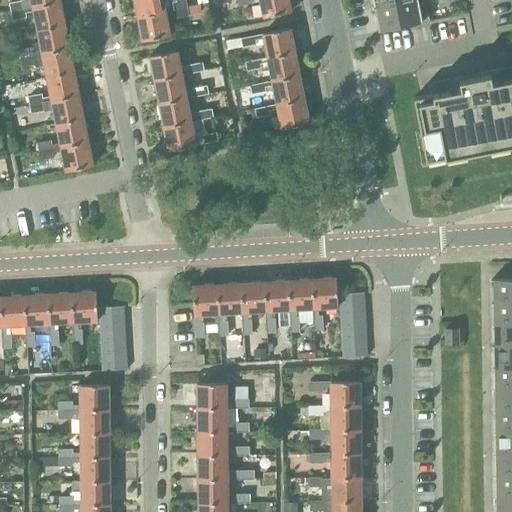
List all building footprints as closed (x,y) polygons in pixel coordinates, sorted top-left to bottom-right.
[(60,2),(59,0),(22,0),(23,0),(23,1),(10,4),(11,11),(24,9),(33,7),(60,2)] [(176,0),(134,0),(138,17),(166,11),(173,10),(187,7),(185,0),(178,0),(177,0),(176,0)] [(292,11),(289,0),(260,0),(264,16),(292,11)] [(374,0),(376,7),(374,8),(416,0),(374,0)] [(378,17),(381,31),(420,23),(420,22),(430,20),(425,0),(416,0),(374,8),(374,9),(376,9),(378,16),(375,16),(376,17),(378,17)] [(33,7),(38,31),(65,25),(60,2),(33,7)] [(187,7),(173,10),(174,15),(175,18),(201,13),(199,5),(188,6),(187,7)] [(24,9),(11,11),(13,19),(26,17),(25,12),(24,9)] [(143,41),(170,35),(166,11),(138,17),(143,41)] [(69,49),(65,25),(38,31),(43,54),(69,49)] [(262,34),(267,58),(294,52),(294,49),(295,49),(294,40),(292,40),(290,29),(291,29),(290,28),(262,34)] [(255,43),(254,36),(240,38),(241,46),(255,43)] [(21,59),(34,56),(33,52),(32,48),(19,51),(21,59)] [(34,56),(21,59),(22,66),(33,64),(34,68),(45,66),(47,77),(74,72),(69,49),(43,54),(34,56)] [(182,75),(177,51),(150,56),(151,57),(152,57),(152,60),(150,60),(152,70),(154,69),(156,80),(182,75)] [(297,63),(294,52),(267,58),(271,81),(299,76),(299,73),(300,72),(298,63),(297,63)] [(260,67),(258,59),(245,62),(246,70),(260,67)] [(190,73),(203,71),(201,63),(188,65),(190,73)] [(74,72),(47,77),(52,101),(79,95),(74,72)] [(447,158),(447,157),(489,149),(490,149),(511,144),(511,78),(493,82),(491,74),(443,84),(445,92),(414,98),(427,162),(447,158)] [(182,75),(156,80),(157,84),(155,84),(156,93),(159,93),(161,103),(186,98),(182,75)] [(276,105),(304,99),(303,96),(305,96),(303,86),(301,86),(299,76),(271,81),(276,105)] [(265,91),(263,83),(249,86),(251,94),(265,91)] [(194,97),(207,94),(206,86),(193,89),(194,97)] [(30,105),(43,103),(42,98),(42,95),(29,97),(30,105)] [(79,95),(52,101),(43,103),(30,105),(32,113),(44,111),(44,112),(54,110),(57,124),(84,119),(79,95)] [(186,98),(161,103),(162,107),(159,107),(161,116),(163,116),(165,126),(191,121),(186,98)] [(276,105),(281,129),(309,123),(309,122),(308,119),(310,119),(308,110),(306,110),(304,99),(276,105)] [(269,114),(268,107),(254,109),(256,117),(269,114)] [(199,120),(212,117),(210,109),(197,112),(199,120)] [(84,119),(57,124),(61,144),(52,146),(51,141),(38,144),(40,152),(88,142),(84,119)] [(193,134),(191,121),(165,126),(166,131),(164,131),(166,140),(168,139),(170,151),(217,141),(215,133),(202,136),(201,132),(193,134)] [(93,165),(88,142),(40,152),(41,160),(54,157),(54,153),(62,151),(66,171),(93,165)] [(313,308),(338,306),(337,279),(333,279),(333,277),(324,278),(324,280),(312,280),(313,308)] [(313,308),(312,280),(309,280),(309,278),(300,279),(300,281),(288,281),(289,309),(313,308)] [(491,282),(493,282),(493,289),(491,289),(491,290),(493,290),(494,302),(491,302),(491,303),(511,302),(511,278),(493,279),(493,280),(491,280),(491,282)] [(276,282),(264,283),(265,310),(289,309),(288,281),(285,282),(285,280),(276,280),(276,282)] [(240,284),(241,312),(265,310),(264,283),(262,283),(262,281),(252,282),(253,284),(240,284)] [(216,285),(218,313),(241,312),(240,284),(238,284),(238,282),(229,283),(229,285),(216,285)] [(205,286),(192,286),(194,314),(218,313),(216,285),(214,286),(214,284),(205,284),(205,286)] [(73,321),(97,320),(96,291),(95,291),(95,292),(92,293),(92,290),(83,291),(83,293),(71,294),(73,321)] [(59,294),(48,295),(49,323),(73,321),(71,294),(68,294),(68,292),(59,292),(59,294)] [(341,306),(364,305),(364,294),(365,293),(365,292),(339,293),(339,294),(340,294),(341,306)] [(25,324),(49,323),(48,295),(45,295),(45,293),(35,294),(36,296),(23,296),(25,324)] [(12,297),(0,298),(2,325),(25,324),(23,296),(21,297),(21,294),(12,295),(12,297)] [(511,302),(491,303),(494,303),(494,310),(491,310),(491,312),(494,312),(494,323),(492,324),(511,323),(511,302)] [(365,317),(364,305),(341,306),(342,319),(365,317)] [(99,308),(100,321),(124,319),(124,307),(124,306),(98,307),(99,308)] [(315,330),(323,330),(322,316),(314,316),(315,330)] [(291,331),(299,331),(298,317),(290,318),(291,331)] [(343,332),(366,330),(365,317),(342,319),(343,332)] [(124,319),(100,321),(101,333),(125,331),(124,319)] [(267,333),(275,332),(274,319),(266,319),(267,333)] [(228,335),(227,321),(219,322),(220,336),(228,335)] [(244,334),(252,334),(251,321),(243,321),(244,334)] [(196,337),(204,337),(203,323),(195,323),(196,337)] [(511,323),(492,324),(492,325),(494,325),(494,332),(492,332),(492,333),(494,333),(494,345),(492,345),(492,346),(511,345),(511,323)] [(446,328),(446,344),(447,344),(447,343),(459,343),(459,344),(459,328),(458,328),(458,330),(447,330),(447,328),(446,328)] [(74,344),(82,343),(81,330),(73,330),(74,344)] [(344,344),(367,343),(366,330),(343,332),(344,344)] [(50,345),(58,345),(58,331),(50,331),(50,345)] [(126,344),(125,331),(101,333),(101,345),(126,344)] [(27,347),(35,346),(34,332),(26,333),(27,347)] [(3,348),(11,347),(10,334),(2,334),(3,348)] [(367,355),(367,343),(344,344),(344,356),(343,356),(343,357),(368,355),(367,355)] [(101,345),(102,357),(126,356),(126,344),(101,345)] [(511,345),(492,346),(494,346),(494,354),(492,354),(492,355),(494,355),(494,367),(492,367),(511,367),(511,345)] [(126,356),(102,357),(103,369),(102,370),(102,371),(128,369),(128,368),(127,368),(126,356)] [(511,367),(492,367),(492,368),(494,368),(495,375),(492,375),(492,376),(495,376),(495,388),(493,388),(493,389),(511,388),(511,367)] [(332,405),(360,405),(360,402),(362,402),(361,393),(360,393),(359,382),(360,382),(360,381),(332,381),(332,405)] [(227,383),(197,383),(197,384),(198,384),(198,388),(197,388),(197,397),(199,397),(199,408),(227,408),(227,383)] [(81,385),(81,409),(109,408),(109,384),(81,385)] [(511,388),(493,389),(493,390),(495,390),(495,397),(493,397),(493,398),(495,398),(495,410),(493,410),(493,411),(511,410),(511,388)] [(235,408),(237,408),(248,407),(248,399),(235,399),(235,408)] [(22,400),(10,401),(11,409),(22,409),(22,400)] [(58,402),(59,410),(72,410),(72,402),(58,402)] [(332,405),(332,429),(360,428),(360,426),(362,426),(362,417),(360,417),(360,405),(332,405)] [(81,433),(109,432),(109,408),(81,409),(81,433)] [(227,408),(199,408),(199,412),(197,412),(197,420),(199,420),(199,432),(227,432),(227,431),(249,431),(248,423),(238,423),(237,408),(235,408),(227,408)] [(72,418),(72,410),(59,410),(59,418),(72,418)] [(493,432),(511,431),(511,410),(493,411),(495,411),(495,418),(493,418),(493,420),(495,420),(495,432),(493,432)] [(360,441),(360,428),(332,429),(332,430),(308,430),(309,438),(322,438),(322,442),(332,442),(333,452),(360,452),(360,450),(362,450),(362,441),(360,441)] [(511,431),(493,432),(493,433),(495,433),(496,440),(493,440),(493,441),(496,441),(496,453),(494,453),(494,454),(511,453),(511,431)] [(81,457),(110,456),(109,432),(81,433),(81,457)] [(199,445),(200,456),(227,455),(227,432),(199,432),(199,435),(197,435),(197,445),(199,445)] [(249,455),(249,447),(235,447),(236,455),(239,455),(249,455)] [(59,449),(59,458),(72,457),(72,449),(59,449)] [(333,452),(333,477),(361,476),(361,473),(362,473),(362,464),(361,464),(360,452),(333,452)] [(494,475),(511,475),(511,453),(494,454),(496,454),(496,461),(494,462),(494,463),(496,463),(496,475),(494,475)] [(227,471),(227,455),(200,456),(200,459),(197,459),(197,468),(200,468),(200,479),(227,479),(227,471)] [(81,457),(81,480),(110,480),(110,456),(81,457)] [(73,466),(72,457),(59,458),(59,466),(73,466)] [(254,479),(254,471),(236,471),(236,479),(254,479)] [(511,475),(494,475),(494,476),(496,476),(496,483),(494,483),(494,484),(496,484),(496,496),(494,496),(494,497),(511,496),(511,475)] [(361,488),(361,476),(333,477),(333,501),(361,501),(361,497),(363,497),(362,488),(361,488)] [(200,491),(200,503),(228,503),(227,490),(227,479),(200,479),(200,483),(198,483),(198,491),(200,491)] [(59,505),(110,504),(110,480),(81,480),(81,492),(73,492),(73,495),(59,496),(59,505)] [(236,495),(236,503),(250,503),(249,494),(236,495)] [(496,506),(496,511),(511,511),(511,496),(494,497),(494,498),(496,498),(496,505),(494,505),(494,506),(496,506)] [(361,511),(361,501),(333,501),(310,501),(310,509),(322,509),(322,511),(362,511),(363,511),(361,511)] [(227,511),(228,503),(200,503),(200,506),(198,506),(198,511),(227,511)] [(284,503),(284,511),(296,511),(297,503),(284,503)]
